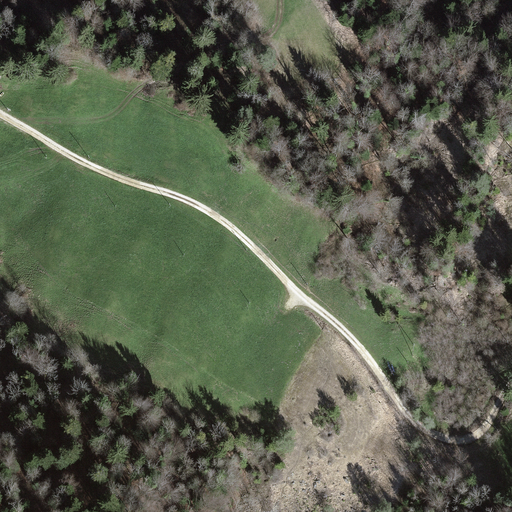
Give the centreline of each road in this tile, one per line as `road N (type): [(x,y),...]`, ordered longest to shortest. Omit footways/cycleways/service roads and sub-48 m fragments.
road 1 (track): [(511,382),(476,434),(433,434),(406,413),(361,349),(222,220),(84,163),(0,113)]
road 2 (track): [(125,87),(268,36)]
